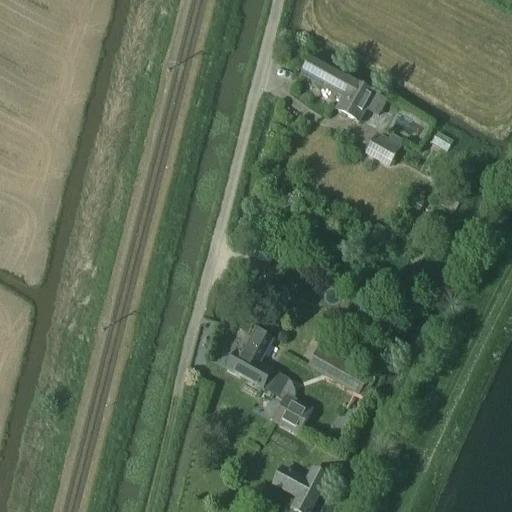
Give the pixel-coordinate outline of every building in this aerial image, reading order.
[(312,60),(303,77),(345,101),(338,113),(359,125),(366,112),(378,120),(388,104),(375,96),(346,80),(347,79),(312,60)] [(377,135),(364,156),(389,170),(404,145),(391,138),(389,142),(377,135)] [(444,194),(438,207),(454,214),(460,202),(444,194)] [(415,196),(409,206),(419,213),(426,203),(415,196)] [(237,353),(227,371),(283,403),(287,397),(295,401),(295,398),(295,393),(291,385),(287,381),(259,365),(272,342),(252,330),(239,354),(237,353)] [(319,349),(308,369),(358,398),(370,378),(319,349)] [(313,412),(295,401),(287,397),(283,403),(273,421),(272,424),(298,439),(313,412)] [(289,467),(284,480),(303,489),(296,500),(311,507),(326,475),(316,467),(307,478),(289,467)]
